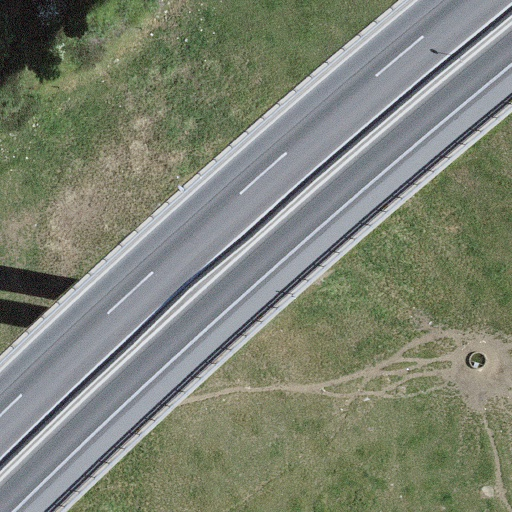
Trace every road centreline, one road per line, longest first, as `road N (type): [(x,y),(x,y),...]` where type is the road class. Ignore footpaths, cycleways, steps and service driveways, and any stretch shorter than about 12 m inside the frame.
road 1 (trunk): [(0,504),(179,332),(511,44)]
road 2 (trunk): [(468,0),(264,172),(0,415)]
